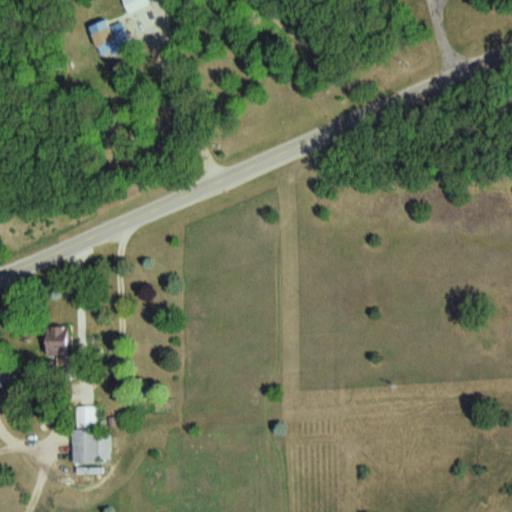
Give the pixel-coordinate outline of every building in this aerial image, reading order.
[(126,0),(136,14),(154,1),(152,0),(126,0)] [(96,35),(106,54),(124,44),(120,36),(129,31),(124,21),(96,35)] [(52,328),(52,350),(73,350),(73,328),(52,328)] [(0,380),(15,381),(15,368),(0,367),(0,380)] [(101,406),(79,405),(78,463),(106,463),(106,460),(115,460),(115,434),(101,434),(101,406)]
